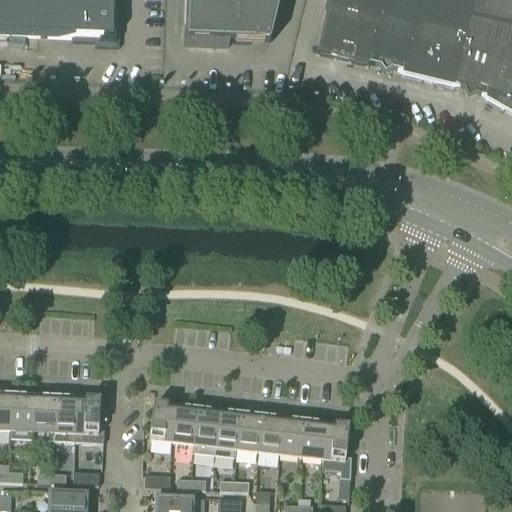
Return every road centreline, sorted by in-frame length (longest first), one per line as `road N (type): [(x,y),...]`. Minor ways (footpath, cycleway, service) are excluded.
road 1 (tertiary): [(442,188),(385,172),(263,160),(0,153)]
road 2 (tertiary): [(0,173),(283,185),(432,220)]
road 3 (unknown): [(178,0),(185,73),(294,82),(312,0)]
road 4 (residential): [(379,383),(118,354)]
road 5 (unknown): [(511,145),(437,113),(294,82)]
road 6 (unknown): [(142,0),(135,34),(121,42),(0,36)]
road 7 (residential): [(130,511),(113,461),(118,354)]
road 8 (residential): [(390,361),(412,343),(473,239)]
road 9 (residential): [(432,220),(389,334),(390,361)]
road 10 (residential): [(374,511),(379,383)]
